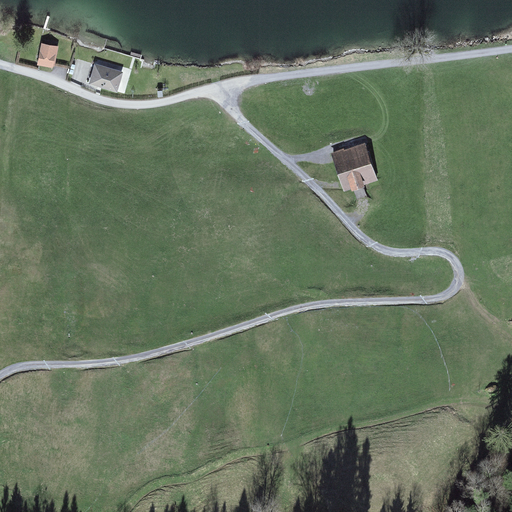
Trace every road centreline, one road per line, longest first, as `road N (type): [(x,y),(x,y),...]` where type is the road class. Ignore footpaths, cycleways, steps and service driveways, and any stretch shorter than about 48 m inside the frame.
road 1 (track): [(220,90),(270,150),(376,243),(434,249),(458,280),(433,300),(325,301),(131,360),(29,365),(0,377)]
road 2 (track): [(0,64),(103,101),(138,105),(254,79),(511,50)]
road 3 (track): [(511,390),(494,402),(448,401),(240,456),(191,481),(148,488),(125,511)]
